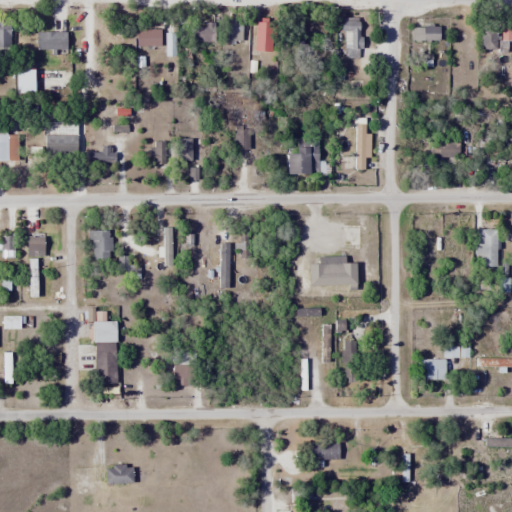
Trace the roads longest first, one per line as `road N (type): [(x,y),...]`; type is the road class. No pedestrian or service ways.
road 1 (residential): [(0,202),(511,198)]
road 2 (residential): [(511,411),(0,413)]
road 3 (residential): [(391,412),(396,0)]
road 4 (residential): [(70,202),(68,413)]
